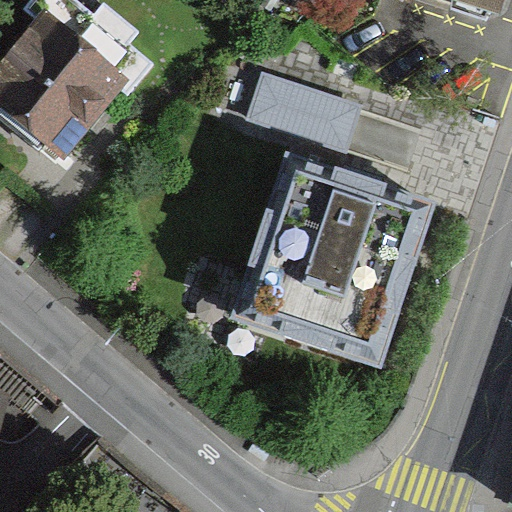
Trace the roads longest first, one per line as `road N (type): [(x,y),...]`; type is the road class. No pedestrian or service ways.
road 1 (residential): [(258,511),(0,291)]
road 2 (residential): [(425,511),(511,257)]
